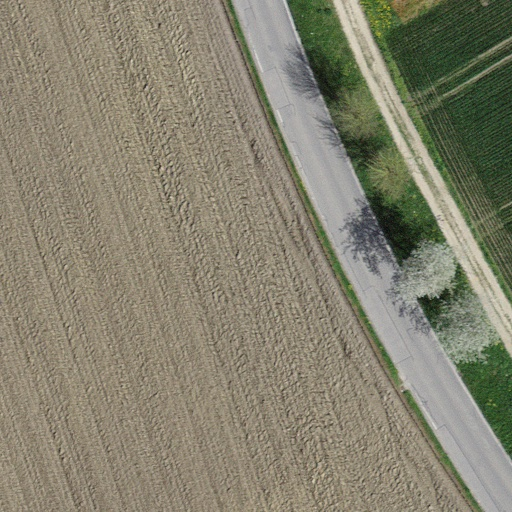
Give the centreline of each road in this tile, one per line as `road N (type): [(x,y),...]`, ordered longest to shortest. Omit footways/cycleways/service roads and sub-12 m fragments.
road 1 (tertiary): [(267,0),(378,262),(511,496)]
road 2 (track): [(351,0),(397,113),(511,303)]
